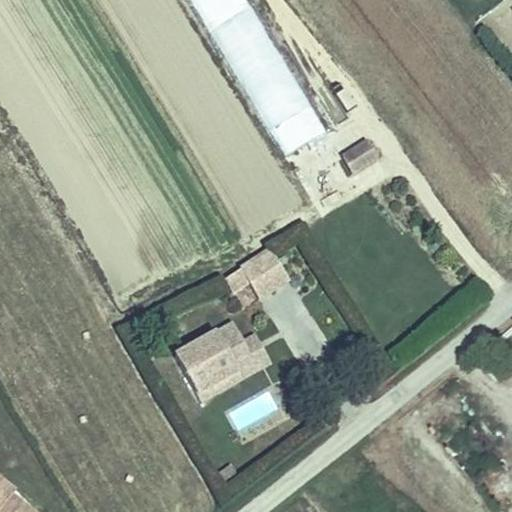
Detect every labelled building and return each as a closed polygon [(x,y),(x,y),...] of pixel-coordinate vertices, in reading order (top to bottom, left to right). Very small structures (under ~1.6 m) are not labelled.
[(195,0),(278,158),(322,136),(251,0),(195,0)] [(363,136),(338,151),(350,172),(376,157),(363,136)] [(369,339),(304,219),(264,241),(273,257),(298,243),(354,347),(369,339)] [(265,247),(219,276),(227,290),(244,279),(254,296),(284,277),(265,247)] [(229,321),(172,354),(193,391),(250,359),(239,340),(229,321)] [(511,325),(490,343),(495,349),(500,345),(510,357),(511,355),(511,325)] [(251,333),(239,340),(250,359),(193,391),(198,398),(266,359),(251,333)] [(0,511),(22,511),(1,496),(5,491),(0,487),(0,511)]
